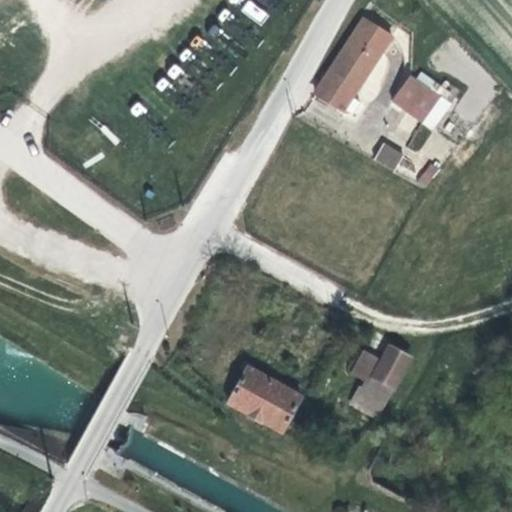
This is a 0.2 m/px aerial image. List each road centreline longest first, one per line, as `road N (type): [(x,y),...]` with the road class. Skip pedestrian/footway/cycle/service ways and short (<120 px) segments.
road 1 (residential): [(188,266),(235,173),(345,0)]
road 2 (unclassified): [(0,132),(188,266)]
road 3 (track): [(160,247),(79,309),(0,272)]
road 4 (unclassified): [(59,511),(144,355)]
road 5 (track): [(511,309),(444,327),(353,301)]
